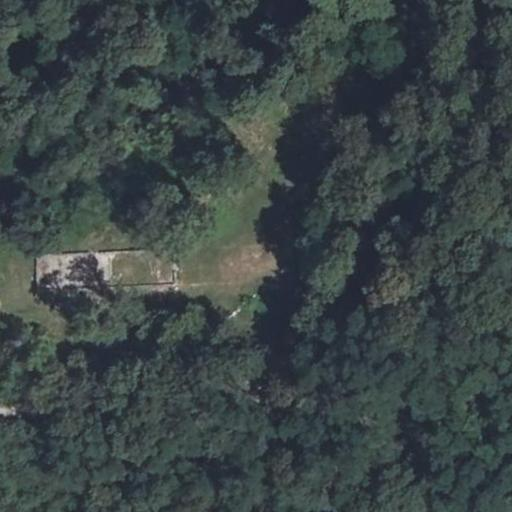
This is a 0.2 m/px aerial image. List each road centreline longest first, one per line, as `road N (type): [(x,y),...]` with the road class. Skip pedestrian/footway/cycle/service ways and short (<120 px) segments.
road 1 (track): [(260,377),(324,195),(358,0)]
road 2 (track): [(511,313),(406,325),(337,364),(260,377)]
road 3 (track): [(260,377),(165,395),(0,403)]
road 4 (track): [(340,127),(511,31)]
